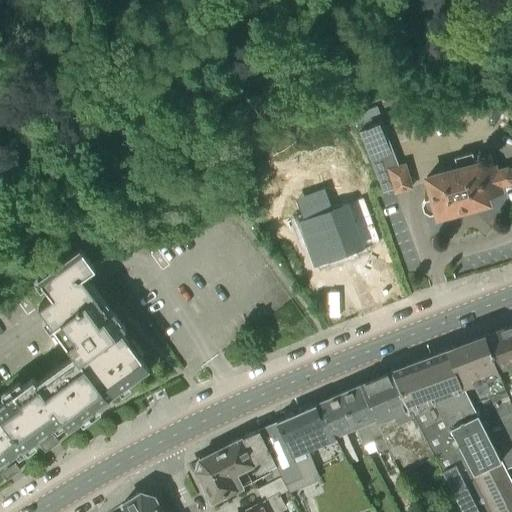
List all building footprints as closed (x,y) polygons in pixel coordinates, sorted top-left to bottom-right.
[(392,188),(394,193),(412,187),(406,164),(398,166),(371,94),(348,103),(382,191),(392,188)] [(422,205),(424,211),(429,215),(437,213),(438,216),(488,202),(486,195),(502,191),(500,186),(511,182),(511,181),(511,170),(511,171),(508,168),(496,171),(495,166),(479,170),(477,163),(476,163),(473,152),(455,157),(458,168),(427,177),(433,197),(425,199),(422,205)] [(325,195),(309,192),(304,219),(299,221),(314,263),(361,246),(345,205),(331,210),(325,195)] [(77,358),(39,385),(63,420),(69,428),(149,369),(121,330),(126,327),(120,319),(124,316),(118,308),(114,311),(113,310),(109,313),(95,294),(89,286),(82,276),(95,266),(80,245),(38,276),(52,295),(38,305),(47,317),(77,358)] [(511,324),(485,334),(511,403),(511,324)] [(485,334),(447,349),(462,386),(464,385),(504,465),(511,462),(511,403),(499,372),(485,334)] [(447,349),(394,369),(434,457),(437,457),(448,481),(463,511),(511,511),(511,480),(504,465),(464,385),(462,386),(447,349)] [(422,463),(434,457),(393,369),(360,383),(377,422),(388,448),(393,459),(398,457),(404,471),(422,463)] [(33,377),(0,401),(0,471),(7,467),(8,466),(5,462),(36,440),(38,444),(39,444),(47,438),(44,434),(63,420),(39,385),(33,377)] [(377,453),(388,448),(377,422),(360,383),(339,393),(355,427),(355,426),(363,445),(373,441),(377,453)] [(345,431),(355,427),(339,393),(319,401),(341,448),(348,466),(358,461),(345,431)] [(327,454),(341,448),(319,401),(319,402),(299,411),(314,447),(322,443),(327,454)] [(294,456),(314,447),(299,411),(278,420),(294,456)] [(292,457),(294,456),(278,420),(258,429),(271,459),(275,466),(280,476),(287,490),(285,485),(302,477),(292,457)] [(271,459),(258,429),(241,437),(198,458),(195,470),(200,479),(219,469),(223,477),(234,471),(235,473),(248,467),(250,471),(255,468),(256,468),(265,463),(268,469),(275,466),(271,459)] [(273,480),(280,476),(275,466),(268,469),(265,463),(256,468),(255,468),(250,471),(248,467),(235,473),(234,471),(223,477),(219,469),(200,479),(211,502),(269,472),(273,480)] [(278,494),(287,490),(280,476),(273,480),(258,488),(264,500),(247,509),(248,511),(278,511),(277,510),(284,507),(278,494)] [(162,511),(154,495),(141,491),(123,503),(126,511),(162,511)]
